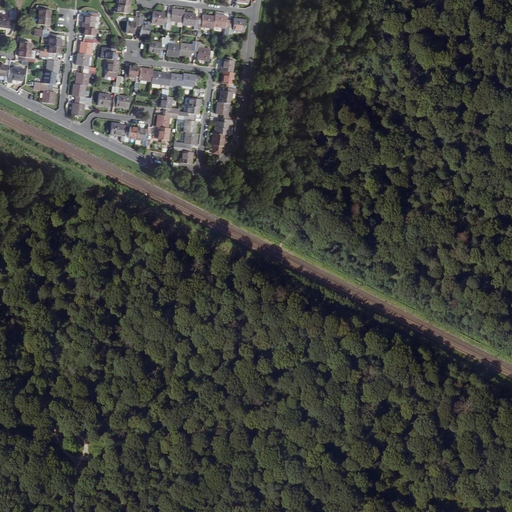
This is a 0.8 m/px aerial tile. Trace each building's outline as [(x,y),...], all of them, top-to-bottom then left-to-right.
[(39,9),(38,16),(39,16),(50,18),(50,10),(49,10),(49,7),(37,5),(37,9),(39,9)] [(126,14),(128,14),(129,6),(118,5),(117,12),(123,13),(122,16),(126,16),(126,14)] [(171,21),(182,23),(184,12),(184,11),(173,9),(171,21)] [(10,11),(9,16),(0,14),(0,26),(8,28),(9,22),(14,23),(16,12),(10,11)] [(165,17),(165,13),(153,11),(151,23),(163,25),(163,28),(166,28),(167,22),(164,21),(165,17)] [(184,12),(182,23),(182,24),(195,26),(194,29),(197,29),(198,23),(194,22),(195,18),(195,14),(184,12)] [(89,16),(84,15),(83,27),(86,27),(95,28),(96,17),(100,17),(101,14),(90,13),(89,16)] [(214,28),(214,26),(215,16),(203,15),(203,19),(202,24),(198,23),(197,29),(201,29),(201,26),(214,28)] [(227,16),(215,15),(215,16),(214,26),(225,28),(224,39),(228,39),(228,34),(230,24),(230,23),(226,23),(227,16)] [(50,18),(39,16),(38,24),(49,26),(50,18)] [(135,28),(135,24),(138,24),(139,25),(140,18),(136,18),(135,18),(134,22),(129,22),(128,22),(127,33),(134,34),(135,28)] [(235,18),(234,25),(230,24),(228,34),(232,34),(232,28),(233,28),(233,30),(245,31),(246,20),(235,18)] [(141,29),(141,36),(148,37),(149,32),(149,26),(142,25),(141,29)] [(100,37),(96,36),(97,28),(95,28),(86,27),(84,38),(99,40),(100,37)] [(42,33),(43,29),(35,28),(34,35),(42,36),(42,33)] [(49,45),(50,45),(60,46),(61,39),(50,37),(49,45)] [(80,53),(90,55),(92,55),(93,43),(93,42),(99,43),(99,40),(84,38),(84,42),(81,42),(80,53)] [(165,44),(166,38),(163,38),(162,43),(151,41),(149,53),(161,55),(162,49),(162,44),(165,44)] [(166,38),(165,44),(169,45),(168,50),(167,56),(179,57),(179,55),(181,45),(176,45),(176,41),(169,40),(169,38),(166,38)] [(19,48),(20,48),(31,50),(32,42),(20,41),(19,48)] [(191,57),(192,53),(195,53),(196,42),(193,41),(193,45),(181,43),(181,45),(179,55),(191,57)] [(199,48),(200,42),(196,42),(195,53),(198,54),(197,59),(209,61),(210,57),(211,50),(211,49),(199,48)] [(50,45),(49,53),(40,51),(40,55),(58,57),(58,54),(60,54),(61,46),(60,46),(50,45)] [(37,59),(30,58),(31,50),(20,48),(19,57),(22,57),(22,60),(29,61),(36,62),(37,59)] [(102,51),(106,52),(105,59),(108,59),(116,60),(117,53),(115,53),(116,49),(103,48),(102,51)] [(85,70),(95,71),(96,68),(90,67),(88,66),(90,55),(80,53),(78,53),(77,65),(82,66),(86,66),(85,70)] [(39,58),(48,59),(46,71),(57,73),(58,73),(60,61),(57,61),(58,57),(40,55),(39,58)] [(226,60),(222,59),(221,71),(223,71),(233,72),(234,61),(230,60),(231,57),(227,57),(226,60)] [(118,72),(119,61),(116,60),(108,59),(106,71),(118,72)] [(6,70),(7,65),(0,64),(0,75),(5,76),(5,82),(8,82),(9,76),(9,70),(6,70)] [(135,77),(136,77),(136,74),(137,70),(137,66),(130,65),(129,74),(126,73),(125,77),(124,83),(127,84),(128,80),(134,81),(135,77)] [(9,70),(9,76),(8,82),(11,82),(11,79),(23,81),(25,69),(13,67),(13,68),(10,67),(9,70)] [(140,79),(152,81),(153,71),(153,69),(141,68),(141,70),(140,75),(140,79)] [(76,84),(86,86),(88,86),(89,76),(95,77),(95,74),(95,71),(86,70),(86,74),(81,73),(77,73),(76,84)] [(57,73),(46,71),(44,71),(43,83),(53,84),(55,84),(57,73)] [(153,71),(152,81),(152,83),(160,84),(163,85),(165,74),(165,73),(153,71)] [(235,73),(233,72),(223,71),(221,83),(227,84),(231,84),(233,85),(235,73)] [(193,87),(194,87),(194,82),(195,75),(183,73),(183,76),(182,87),(181,88),(192,89),(193,87)] [(171,74),(170,85),(182,87),(183,76),(171,74)] [(120,87),(121,83),(124,83),(125,77),(117,76),(117,77),(116,87),(119,87),(120,87)] [(79,100),(92,102),(92,99),(85,98),(85,97),(84,97),(86,86),(76,84),(74,84),(73,96),(77,96),(77,100),(79,100)] [(118,97),(117,107),(128,108),(130,96),(118,95),(118,93),(119,87),(116,87),(115,93),(114,97),(118,97)] [(240,90),(237,89),(230,88),(230,91),(226,91),(221,90),(220,102),(229,103),(231,103),(233,93),(237,94),(237,93),(240,93),(240,90)] [(54,104),(56,92),(52,92),(44,91),(42,103),(54,104)] [(110,107),(111,95),(99,94),(98,105),(110,107)] [(171,108),(173,97),(169,96),(165,96),(162,96),(161,96),(160,99),(157,99),(156,104),(160,104),(159,108),(163,108),(163,112),(178,114),(178,113),(178,111),(179,109),(171,108)] [(201,100),(190,98),(189,106),(199,107),(200,107),(201,100)] [(91,105),(92,102),(79,100),(78,103),(73,103),(72,115),(83,116),(85,104),(91,105)] [(216,114),(222,114),(227,115),(226,119),(233,120),(233,117),(231,116),(232,111),(229,110),(229,103),(220,102),(217,102),(216,114)] [(196,115),(198,115),(199,107),(189,106),(188,105),(187,114),(178,113),(178,114),(178,116),(193,118),(193,114),(196,115)] [(157,126),(159,127),(169,128),(170,118),(178,119),(178,117),(178,116),(178,114),(163,112),(162,115),(158,114),(157,126)] [(178,116),(178,117),(178,119),(184,119),(184,120),(185,120),(184,132),(185,132),(196,133),(197,122),(195,121),(192,121),(193,118),(178,116)] [(215,133),(226,134),(227,135),(229,125),(232,125),(232,124),(235,124),(236,120),(233,120),(226,119),(226,122),(221,121),(217,121),(215,133)] [(122,136),(122,140),(125,141),(126,130),(123,130),(123,125),(124,124),(112,123),(110,135),(122,136)] [(129,138),(136,139),(137,129),(137,128),(127,127),(126,130),(125,141),(128,141),(129,138)] [(171,128),(169,128),(159,127),(158,139),(169,140),(171,128)] [(148,130),(145,130),(137,129),(136,139),(136,140),(144,141),(143,145),(147,145),(147,139),(148,132),(148,130)] [(198,134),(196,133),(185,132),(184,132),(182,132),(181,143),(175,142),(175,143),(174,146),(187,148),(188,144),(192,145),(196,145),(198,134)] [(226,134),(215,133),(214,133),(212,145),(216,145),(216,146),(213,146),(213,153),(219,154),(222,151),(222,146),(224,146),(226,134)] [(192,164),(193,152),(191,152),(187,151),(187,148),(174,146),(174,150),(180,150),(180,151),(181,151),(180,163),(192,164)]
